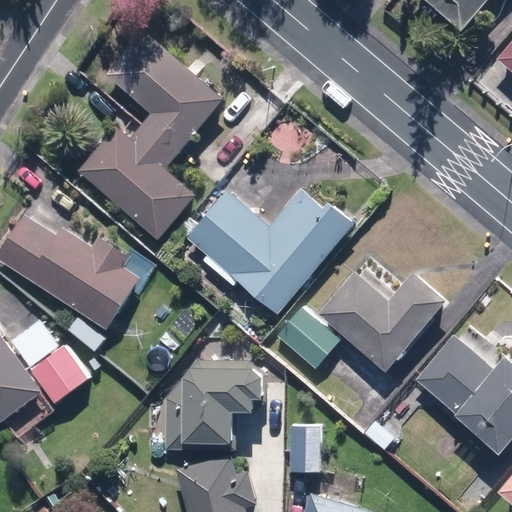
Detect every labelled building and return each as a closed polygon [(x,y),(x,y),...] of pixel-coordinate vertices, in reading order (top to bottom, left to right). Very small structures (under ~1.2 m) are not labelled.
[(491,0),(425,0),(463,32),(491,0)] [(119,127),(81,171),(161,240),(199,196),(168,169),(228,101),(147,31),(109,75),(154,114),(132,138),(119,127)] [(511,43),(499,60),(511,70),(511,43)] [(281,314),(358,223),(331,200),(325,207),(303,189),(272,226),(230,191),(190,238),(209,254),(204,260),(235,286),(240,280),(281,314)] [(28,216),(0,257),(0,259),(109,330),(142,279),(125,268),(133,256),(102,236),(94,247),(64,228),(59,236),(28,216)] [(388,371),(449,300),(416,271),(391,300),(357,271),(321,314),(388,371)] [(342,340),(304,307),(279,336),(317,369),(342,340)] [(43,319),(14,339),(32,366),(62,347),(43,319)] [(0,327),(0,421),(1,423),(46,390),(0,327)] [(502,453),(511,441),(511,359),(508,356),(497,369),(456,335),(416,382),(502,453)] [(69,345),(34,369),(57,402),(92,378),(69,345)] [(158,406),(157,449),(239,451),(239,411),(256,412),(257,398),(266,398),(266,373),(252,361),(200,360),(158,406)] [(413,403),(400,393),(366,433),(379,443),(413,403)] [(325,426),(293,426),(292,471),(324,472),(325,426)] [(189,511),(250,511),(249,508),(260,506),(251,469),(240,472),(235,455),(178,470),(189,511)] [(511,510),(511,484),(499,500),(511,510)] [(376,511),(312,492),(305,511),(376,511)]
